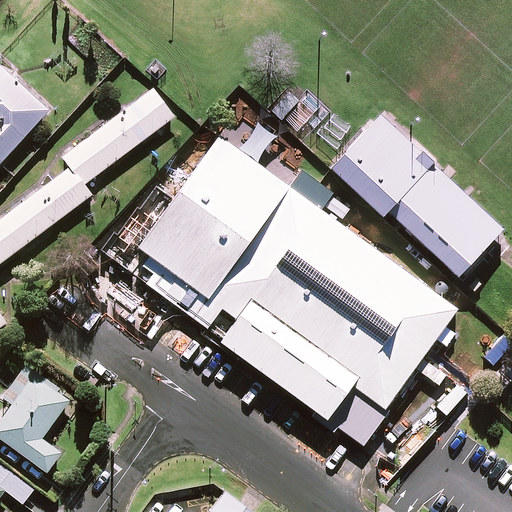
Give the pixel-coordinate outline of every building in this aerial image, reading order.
[(0,166),(50,112),(0,65),(0,166)] [(282,124),(286,119),(303,137),(328,112),(302,85),(281,105),(272,113),(282,124)] [(176,118),(155,90),(64,158),(72,169),(0,222),(0,262),(2,265),(93,196),(85,186),(176,118)] [(500,230),(379,117),(331,168),(382,216),(387,212),(456,277),(500,230)] [(458,297),(222,130),(143,241),(234,305),(215,331),(330,413),(336,404),(367,425),(458,297)] [(511,380),(511,356),(492,377),(504,389),(511,380)] [(72,401),(27,367),(4,398),(15,406),(0,425),(0,437),(0,438),(49,474),(63,455),(43,440),(72,401)] [(34,492),(2,467),(0,468),(0,485),(24,504),(34,492)] [(255,511),(227,491),(210,511),(255,511)]
